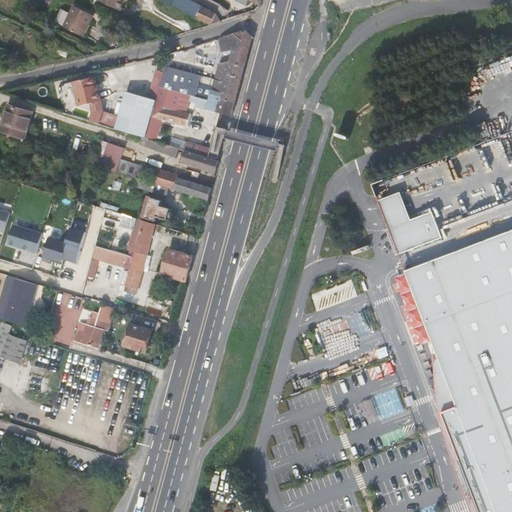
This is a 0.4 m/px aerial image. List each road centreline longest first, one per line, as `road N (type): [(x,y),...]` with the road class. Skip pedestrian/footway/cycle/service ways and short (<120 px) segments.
road 1 (trunk): [(278,0),(154,472)]
road 2 (trunk): [(227,293),(269,234),(310,105),(334,62),(396,17),(511,3)]
road 3 (trunk): [(227,293),(302,0)]
road 4 (residential): [(246,21),(0,81)]
road 5 (trunk): [(167,511),(227,293)]
road 6 (residential): [(0,426),(154,472)]
